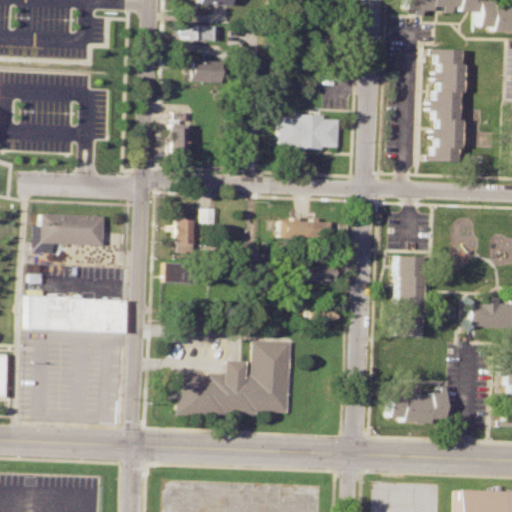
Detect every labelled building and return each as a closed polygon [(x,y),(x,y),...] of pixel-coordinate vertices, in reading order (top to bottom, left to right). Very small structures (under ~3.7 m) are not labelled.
[(396,0),(485,0),(485,3),(493,3),(493,0),(504,0),(504,3),(511,3),(511,30),(483,30),(483,24),(470,24),(470,8),(452,8),(452,4),(444,4),(444,10),(435,10),(435,5),(424,5),(424,8),(413,8),(413,13),(405,13),(405,8),(396,7),(396,0)] [(174,23),(208,24),(208,38),(174,37),(174,23)] [(421,47),(454,48),(454,62),(457,62),(456,91),(452,91),(451,117),(455,117),(454,159),(418,158),(418,152),(424,152),(424,144),(428,144),(429,136),(423,136),(423,127),(429,127),(429,117),(424,117),(425,108),(420,108),(420,99),(425,99),(425,88),(429,88),(430,78),(425,78),(425,69),(429,69),(430,62),(426,62),(426,53),(421,53),(421,47)] [(187,59),(214,59),(214,80),(182,79),(183,65),(187,65),(187,59)] [(272,115),(289,115),(289,112),(317,114),(316,117),(331,118),(330,145),(315,144),(315,148),(287,147),(287,143),(271,143),(272,115)] [(162,122),(178,123),(178,157),(161,157),(162,122)] [(194,207),(210,207),(210,221),(194,221),(194,207)] [(169,211),(180,211),(180,218),(186,218),(185,250),(168,249),(169,211)] [(28,251),(49,251),(49,244),(97,245),(98,216),(37,214),(36,224),(29,224),(28,251)] [(271,218),(341,222),(340,245),(270,241),(271,218)] [(389,253),(417,254),(414,333),(385,332),(389,253)] [(159,260),(196,262),(195,281),(158,280),(159,260)] [(298,264),(332,265),(332,280),(298,280),(298,264)] [(465,300),(477,300),(477,294),(495,295),(495,301),(507,301),(508,294),(511,294),(511,325),(464,324),(465,300)] [(21,328),(118,331),(119,299),(22,296),(21,328)] [(302,304),(328,305),(328,319),(301,318),(302,304)] [(172,374),(204,375),(204,371),(219,371),(219,358),(242,358),(242,372),(247,373),(248,339),(287,340),(285,409),(253,408),(253,412),(213,411),(213,414),(171,412),(172,374)] [(498,354),(511,354),(511,424),(489,424),(490,395),(500,395),(500,383),(497,383),(497,372),(492,372),(492,364),(498,364),(498,354)] [(383,387),(398,388),(398,393),(405,393),(405,387),(414,388),(414,393),(424,394),(424,389),(434,390),(434,385),(441,385),(439,420),(395,419),(396,414),(382,413),(383,387)] [(450,511),(511,511),(511,491),(452,488),(450,511)]
